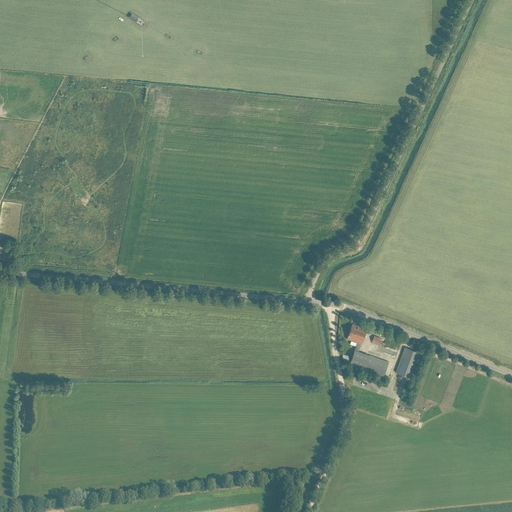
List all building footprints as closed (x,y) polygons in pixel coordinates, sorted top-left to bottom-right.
[(138,18),(132,13),(129,17),(136,21),(138,18)] [(347,338),(354,341),(359,326),(352,323),(347,338)] [(359,326),(354,341),(361,344),(367,328),(359,326)] [(374,335),(372,341),(379,343),(381,338),(374,335)] [(405,346),(403,351),(396,372),(412,378),(421,352),(405,346)] [(350,362),(355,364),(384,374),(389,362),(355,349),(352,356),(350,362)] [(352,356),(343,353),(343,360),(350,362),(352,356)]
